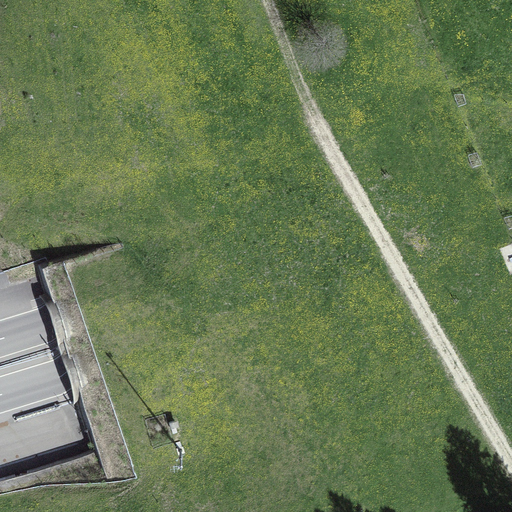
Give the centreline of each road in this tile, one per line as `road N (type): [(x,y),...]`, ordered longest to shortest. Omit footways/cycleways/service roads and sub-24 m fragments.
road 1 (track): [(511,475),(313,113),(265,0)]
road 2 (motorway): [(511,191),(0,338)]
road 3 (motorway): [(0,394),(511,247)]
